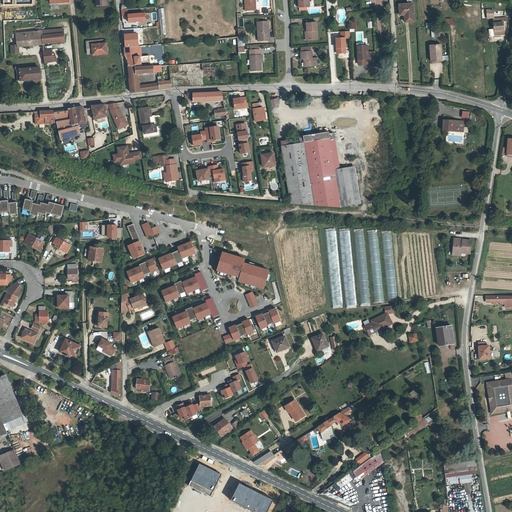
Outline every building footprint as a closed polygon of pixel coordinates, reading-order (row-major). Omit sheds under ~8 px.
[(254,0),(245,0),(246,12),(256,11),(256,2),(255,2),(254,0)] [(408,15),(408,22),(414,22),(412,4),(399,5),(400,15),(404,15),(408,15)] [(494,20),(495,35),(505,34),(504,21),(509,20),(509,15),(489,16),(490,20),(494,20)] [(268,30),(270,30),(269,22),(258,23),(259,42),(269,41),(268,30)] [(307,23),(308,32),(309,40),(318,39),(317,22),(307,23)] [(43,31),(44,41),(53,41),(53,42),(65,41),(64,29),(43,31)] [(125,47),(134,46),(134,39),(133,30),(126,30),(124,32),(125,47)] [(44,41),(43,31),(13,34),(14,38),(18,38),(18,46),(37,44),(37,42),(44,41)] [(335,37),(335,54),(346,53),(346,38),(350,38),(350,31),(339,31),(339,37),(335,37)] [(134,46),(151,45),(150,37),(134,39),(134,46)] [(88,54),(94,54),(94,55),(108,53),(107,43),(105,43),(105,39),(87,40),(88,54)] [(440,45),(430,45),(431,62),(442,61),(440,45)] [(128,60),(129,67),(142,66),(141,51),(141,46),(125,48),(126,55),(128,60)] [(367,46),(357,47),(358,65),(368,65),(368,61),(375,61),(374,53),(367,53),(367,46)] [(52,49),(45,49),(46,62),(57,61),(56,53),(52,53),(52,49)] [(262,72),(261,64),(261,56),(261,50),(260,51),(250,51),(251,72),(262,72)] [(312,59),(312,52),(311,52),(302,52),(302,60),(304,60),(305,67),(314,67),(314,66),(314,59),(312,59)] [(202,63),(162,66),(162,72),(163,80),(165,80),(165,82),(171,81),(172,88),(204,86),(204,84),(203,72),(202,63)] [(18,74),(21,74),(22,80),(42,78),(41,67),(21,69),(20,66),(17,66),(18,74)] [(142,66),(129,67),(130,80),(131,93),(140,92),(139,86),(137,74),(154,73),(153,66),(147,66),(142,66)] [(160,89),(172,88),(171,81),(165,82),(165,80),(163,80),(163,82),(159,82),(159,83),(160,89)] [(140,92),(160,89),(159,83),(139,86),(140,92)] [(193,94),(193,103),(222,101),(222,93),(193,94)] [(246,96),(232,98),(234,110),(248,107),(246,96)] [(279,106),(278,98),(270,99),(271,108),(279,106)] [(118,109),(118,103),(110,104),(111,110),(118,125),(122,123),(124,124),(125,126),(128,125),(125,117),(124,117),(121,109),(118,109)] [(259,103),(252,105),(255,122),(264,120),(262,108),(259,108),(259,103)] [(106,108),(106,104),(92,106),(95,120),(98,119),(99,122),(105,121),(105,117),(108,116),(106,108)] [(81,133),(79,124),(88,121),(87,115),(85,115),(83,107),(55,111),(61,139),(81,133)] [(151,108),(140,109),(143,127),(144,127),(146,134),(155,132),(153,125),(152,125),(150,117),(152,116),(151,108)] [(54,111),(35,112),(36,122),(55,121),(54,111)] [(446,128),(460,129),(460,127),(466,127),(467,119),(446,118),(446,128)] [(236,125),(239,140),(248,139),(245,123),(236,125)] [(210,130),(205,131),(206,140),(207,143),(212,142),(212,141),(220,139),(218,126),(210,128),(210,130)] [(202,140),(206,140),(205,131),(197,133),(197,135),(192,136),(193,146),(203,145),(202,140)] [(296,139),(297,144),(325,139),(330,171),(334,170),(328,133),(324,133),(324,132),(304,135),(304,138),(296,139)] [(353,132),(339,134),(343,156),(356,154),(353,132)] [(325,139),(297,144),(307,204),(341,206),(355,204),(350,168),(334,170),(330,171),(325,139)] [(238,153),(249,152),(249,142),(238,142),(238,153)] [(134,157),(143,156),(141,149),(133,150),(133,152),(131,153),(129,151),(128,143),(118,145),(119,152),(114,153),(115,160),(128,158),(129,161),(135,160),(134,157)] [(307,204),(297,144),(281,147),(290,203),(307,204)] [(93,156),(92,150),(84,152),(85,158),(93,156)] [(160,160),(161,160),(166,159),(167,171),(164,172),(165,180),(178,179),(176,164),(175,164),(175,158),(168,159),(168,154),(156,155),(157,157),(159,157),(159,158),(160,160)] [(261,156),(263,168),(275,166),(273,154),(261,156)] [(251,171),(254,171),(253,161),(241,162),(243,181),(252,181),(251,171)] [(218,165),(209,167),(210,175),(214,174),(215,178),(220,177),(221,181),(226,180),(224,169),(219,170),(218,165)] [(210,175),(209,167),(204,168),(204,169),(200,170),(196,171),(198,181),(211,179),(210,175)] [(46,215),(47,212),(62,216),(64,205),(49,201),(49,204),(41,202),(41,204),(33,202),(33,200),(26,198),(23,209),(31,211),(30,214),(38,216),(39,213),(46,215)] [(1,201),(1,202),(0,202),(0,213),(2,214),(2,212),(10,212),(10,214),(18,213),(17,202),(9,202),(9,200),(1,201)] [(78,204),(71,203),(70,209),(77,211),(78,204)] [(80,230),(85,230),(85,225),(88,225),(88,221),(80,222),(80,230)] [(148,221),(142,224),(148,237),(160,232),(157,225),(151,228),(148,221)] [(134,223),(127,226),(134,242),(139,240),(141,240),(134,223)] [(107,224),(107,225),(102,225),(102,234),(107,234),(107,236),(111,237),(121,237),(121,227),(116,227),(116,224),(107,224)] [(341,229),(346,308),(355,308),(350,228),(341,229)] [(335,229),(326,229),(333,308),(342,308),(335,229)] [(355,244),(364,243),(363,229),(354,230),(355,244)] [(29,234),(25,242),(40,250),(44,241),(29,234)] [(56,245),(55,246),(67,252),(71,245),(56,237),(53,243),(56,245)] [(462,239),(457,238),(456,252),(473,253),(474,240),(465,240),(465,241),(462,240),(462,239)] [(0,240),(0,250),(6,251),(7,246),(12,246),(12,241),(0,240)] [(145,254),(139,240),(134,242),(128,245),(134,258),(145,254)] [(191,241),(178,247),(179,250),(183,257),(196,252),(191,241)] [(89,255),(89,260),(102,262),(103,249),(91,247),(90,251),(89,255)] [(183,257),(179,250),(159,258),(163,269),(184,260),(183,257)] [(223,252),(217,270),(240,277),(239,281),(265,288),(270,270),(245,263),(241,261),(242,257),(223,252)] [(153,258),(140,264),(141,266),(144,275),(158,269),(153,258)] [(67,264),(68,280),(73,279),(73,282),(78,282),(77,263),(67,264)] [(144,275),(141,266),(127,271),(132,282),(145,276),(144,275)] [(208,288),(201,271),(195,274),(196,276),(182,282),(182,280),(175,283),(176,285),(162,291),(166,301),(180,296),(179,294),(186,291),(187,293),(201,287),(202,290),(208,288)] [(0,287),(1,288),(0,285),(5,284),(11,281),(10,272),(0,274),(0,287)] [(4,307),(5,303),(12,306),(19,293),(21,286),(17,282),(5,290),(8,292),(1,305),(4,307)] [(359,290),(361,306),(370,305),(368,289),(359,290)] [(66,295),(64,295),(58,295),(58,307),(69,307),(69,301),(73,301),(73,291),(66,291),(66,295)] [(253,291),(246,294),(252,307),(258,305),(253,291)] [(128,292),(121,294),(121,312),(129,309),(130,309),(142,304),(143,305),(147,304),(143,294),(131,299),(128,292)] [(274,304),(281,302),(278,293),(275,294),(276,299),(272,300),(274,304)] [(374,295),(374,303),(384,302),(383,294),(374,295)] [(219,314),(212,297),(206,300),(207,302),(193,308),(193,306),(186,309),(186,311),(173,317),(177,328),(191,322),(190,320),(197,317),(198,319),(212,313),(213,316),(219,314)] [(36,322),(39,322),(49,323),(49,311),(45,310),(45,306),(40,306),(39,314),(36,314),(36,322)] [(263,313),(256,316),(261,329),(268,325),(274,322),(275,323),(281,320),(276,308),(269,311),(270,311),(263,314),(263,313)] [(99,325),(98,326),(107,327),(108,317),(108,312),(100,311),(100,317),(97,316),(95,324),(99,325)] [(396,323),(391,312),(375,319),(375,321),(368,324),(372,333),(384,328),(385,331),(390,329),(389,326),(396,323)] [(224,337),(226,343),(241,337),(241,336),(247,333),(248,334),(255,331),(250,319),(243,322),(243,323),(236,325),(229,328),(232,333),(224,337)] [(26,329),(22,337),(34,343),(41,326),(34,323),(32,328),(36,329),(34,333),(26,329)] [(450,325),(438,327),(440,345),(454,343),(453,334),(452,334),(450,325)] [(149,332),(153,341),(154,341),(156,346),(165,342),(160,328),(149,332)] [(113,331),(113,340),(121,340),(121,331),(113,331)] [(419,340),(417,333),(410,335),(412,342),(419,340)] [(317,345),(316,345),(318,350),(328,347),(323,334),(314,337),(317,345)] [(286,336),(273,341),(277,351),(284,348),(285,349),(290,347),(286,336)] [(329,337),(333,350),(338,348),(335,336),(329,337)] [(113,344),(102,338),(98,345),(104,348),(103,350),(112,355),(116,348),(112,346),(113,344)] [(67,339),(60,352),(70,357),(71,354),(76,357),(81,346),(67,339)] [(491,344),(481,344),(482,356),(492,356),(491,344)] [(170,350),(173,355),(180,352),(177,347),(170,350)] [(246,361),(249,360),(245,350),(232,355),(238,368),(247,365),(246,361)] [(168,374),(170,373),(173,379),(181,376),(175,362),(174,363),(173,359),(164,362),(166,366),(165,367),(168,374)] [(244,370),(250,383),(257,380),(252,367),(244,370)] [(121,388),(120,388),(120,372),(119,372),(119,370),(115,370),(115,389),(112,389),(111,392),(121,397),(121,388)] [(0,377),(0,414),(4,423),(22,416),(6,376),(0,377)] [(511,377),(488,381),(493,412),(511,409),(511,377)] [(207,378),(197,381),(200,388),(209,384),(207,378)] [(138,379),(136,389),(149,390),(151,380),(138,379)] [(210,395),(200,396),(201,406),(211,405),(211,400),(212,400),(212,397),(210,397),(210,395)] [(295,399),(288,403),(292,409),(290,410),(296,420),(305,414),(295,399)] [(355,418),(349,415),(355,411),(351,405),(354,404),(351,400),(342,406),(344,410),(330,419),(329,418),(326,420),(326,421),(320,425),(324,432),(331,428),(334,431),(337,429),(335,425),(341,421),(351,426),(355,418)] [(201,409),(198,403),(194,405),(193,404),(186,407),(190,417),(197,414),(196,411),(201,409)] [(259,413),(263,419),(269,415),(264,409),(259,413)] [(225,418),(215,426),(222,436),(233,428),(225,418)] [(258,441),(254,434),(255,433),(252,429),(240,437),(243,441),(242,442),(246,449),(256,442),(258,441)] [(268,468),(278,457),(277,456),(279,455),(277,452),(274,454),(271,450),(254,462),(268,468)] [(15,451),(0,456),(0,458),(5,471),(21,464),(15,451)] [(383,451),(359,468),(365,476),(385,462),(383,451)] [(354,458),(351,460),(357,467),(360,464),(354,458)] [(351,460),(346,465),(352,472),(357,467),(351,460)] [(479,462),(448,465),(449,472),(480,469),(479,462)] [(221,474),(199,464),(188,486),(210,496),(221,474)] [(335,482),(339,488),(350,481),(346,475),(335,482)] [(266,511),(273,499),(240,483),(231,501),(253,511),(266,511)]
